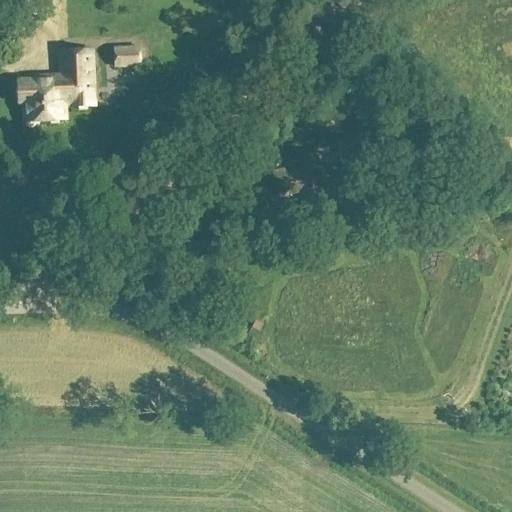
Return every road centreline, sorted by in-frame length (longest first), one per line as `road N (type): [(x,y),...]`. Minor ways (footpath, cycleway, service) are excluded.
road 1 (unclassified): [(28,305),(145,321),(449,511)]
road 2 (unclassified): [(28,305),(42,282),(355,0)]
road 3 (unknown): [(290,410),(435,410),(456,398),(511,272)]
